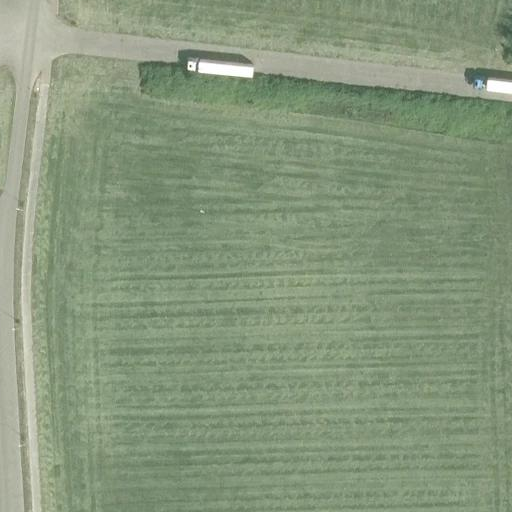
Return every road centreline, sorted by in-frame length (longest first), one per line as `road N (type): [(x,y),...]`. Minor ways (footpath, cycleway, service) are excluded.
road 1 (unclassified): [(30,39),(511,91)]
road 2 (unclassified): [(0,327),(30,39)]
road 3 (unclassified): [(10,511),(0,327)]
